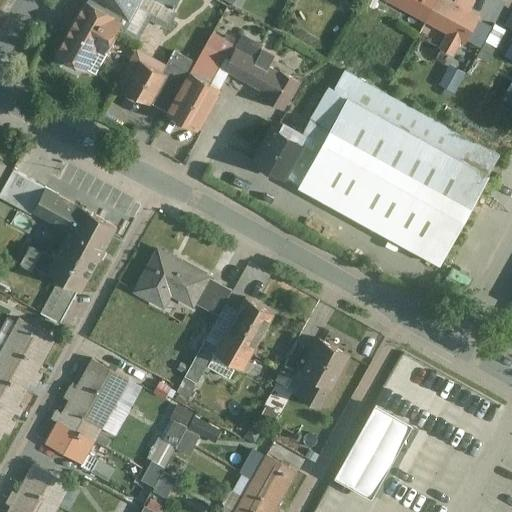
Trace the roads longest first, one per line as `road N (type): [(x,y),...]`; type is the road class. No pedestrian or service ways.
road 1 (residential): [(0,478),(158,183)]
road 2 (residential): [(158,183),(405,317)]
road 3 (residential): [(405,317),(297,511)]
road 4 (residential): [(0,94),(158,183)]
road 5 (residential): [(405,317),(511,376)]
